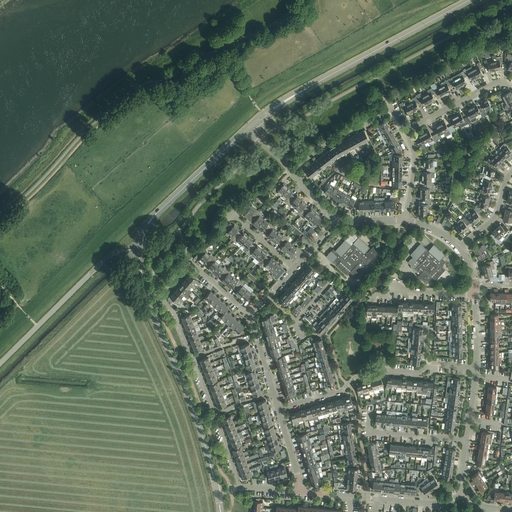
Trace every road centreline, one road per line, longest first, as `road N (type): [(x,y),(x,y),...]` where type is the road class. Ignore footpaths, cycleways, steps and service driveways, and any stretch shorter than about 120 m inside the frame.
road 1 (tertiary): [(138,250),(148,306),(195,416),(216,491)]
road 2 (tertiary): [(466,0),(249,127)]
road 3 (residential): [(277,409),(384,370),(475,368)]
road 4 (unclassified): [(0,364),(109,257),(138,250)]
road 5 (tertiary): [(249,127),(151,217),(138,250)]
road 6 (residential): [(298,491),(426,502),(464,495)]
road 7 (residential): [(406,133),(496,82),(511,84)]
